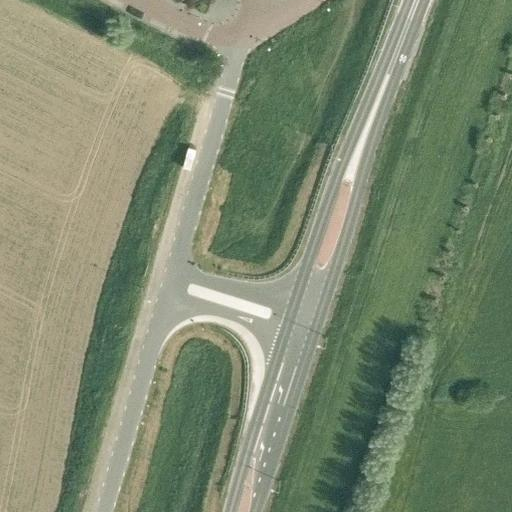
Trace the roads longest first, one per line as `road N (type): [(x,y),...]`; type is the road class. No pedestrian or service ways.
road 1 (unclassified): [(177,268),(237,29)]
road 2 (tertiary): [(318,327),(361,187),(374,110)]
road 3 (unclassified): [(104,511),(167,299)]
road 4 (tertiary): [(374,110),(334,179),(293,300)]
road 5 (tertiary): [(256,511),(318,327)]
road 6 (tertiary): [(282,333),(228,511)]
road 7 (unclassified): [(177,268),(293,300)]
